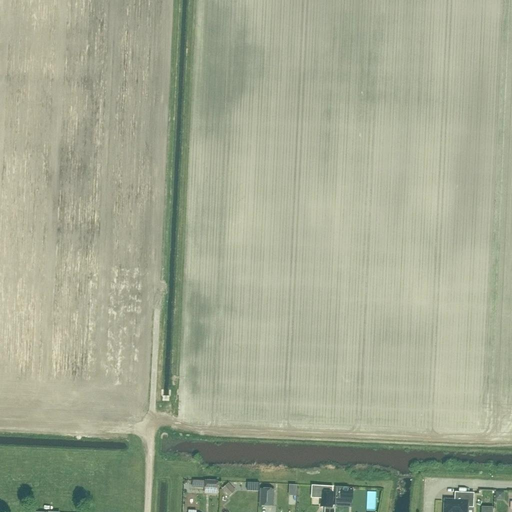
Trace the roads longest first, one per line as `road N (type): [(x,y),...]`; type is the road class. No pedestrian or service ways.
road 1 (track): [(152,417),(209,433),(511,446)]
road 2 (track): [(150,446),(156,312)]
